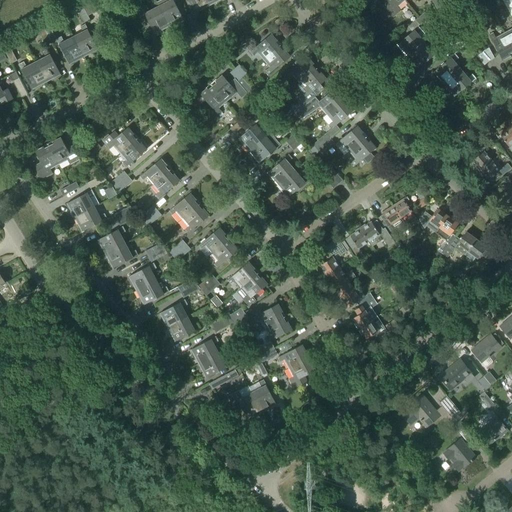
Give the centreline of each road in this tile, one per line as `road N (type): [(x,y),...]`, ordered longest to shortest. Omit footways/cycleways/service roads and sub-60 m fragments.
road 1 (unclassified): [(168,404),(178,390),(173,373),(91,278),(0,151)]
road 2 (unclassified): [(168,404),(48,287),(0,212)]
road 3 (residential): [(283,250),(147,90)]
road 4 (residential): [(434,148),(424,134),(391,120),(296,0)]
road 5 (residential): [(511,268),(361,388)]
road 6 (residential): [(283,250),(424,155)]
road 7 (residential): [(361,388),(283,250)]
road 8 (residential): [(265,0),(154,61),(147,90)]
road 9 (residential): [(361,388),(257,487)]
road 10 (residential): [(511,245),(424,155)]
road 11 (residential): [(0,144),(110,87)]
road 12 (unclassified): [(257,487),(168,404)]
